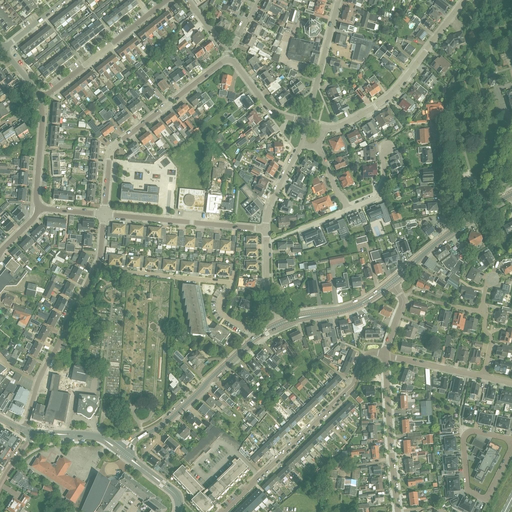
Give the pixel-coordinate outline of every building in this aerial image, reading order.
[(79,0),(78,0),(75,3),(80,10),(85,7),(79,0)] [(129,0),(127,2),(133,9),(138,5),(133,0),(129,0)] [(233,0),(232,4),(240,8),(243,2),(239,0),(233,0)] [(264,5),(279,12),(281,13),(283,9),(274,5),(273,6),(272,5),(272,4),(266,0),(264,5)] [(444,12),(448,7),(443,3),(444,3),(440,0),(438,3),(440,4),(438,7),(444,12)] [(32,1),(25,8),(22,9),(24,12),(26,10),(29,14),(37,7),(32,1)] [(133,9),(127,2),(123,6),(128,12),(133,9)] [(75,3),(70,7),(75,14),(80,10),(75,3)] [(240,8),(232,4),(230,8),(224,6),(222,10),(230,14),(231,11),(237,14),(240,8)] [(176,21),(178,19),(181,17),(178,14),(182,11),(176,5),(171,9),(176,15),(175,16),(176,17),(174,18),(176,21)] [(279,12),(264,5),(261,10),(268,13),(268,11),(273,14),(277,16),(279,12)] [(123,6),(118,9),(124,16),(128,12),(123,6)] [(311,7),(309,6),(308,9),(314,11),(314,13),(322,15),(323,10),(311,7)] [(440,19),(439,19),(440,16),(437,14),(439,11),(432,6),(429,10),(432,11),(428,16),(436,22),(437,22),(440,19)] [(75,14),(70,7),(65,11),(70,18),(75,14)] [(391,14),(385,13),(384,16),(386,17),(392,19),(393,16),(394,11),(393,11),(394,8),(393,7),(392,11),(391,11),(391,14)] [(289,18),(296,21),(300,10),(293,8),(289,18)] [(102,10),(96,15),(100,19),(102,17),(103,17),(100,14),(103,12),(104,11),(103,9),(102,10)] [(124,16),(118,9),(113,13),(119,20),(124,16)] [(357,13),(357,14),(364,16),(363,19),(363,20),(368,21),(368,20),(371,21),(376,23),(377,16),(376,15),(370,14),(365,12),(358,10),(357,13)] [(70,18),(65,11),(60,15),(66,22),(70,18)] [(162,16),(167,22),(172,18),(167,12),(162,16)] [(269,22),(273,24),(274,21),(271,19),(266,17),(267,15),(260,12),(258,17),(269,22)] [(3,13),(0,15),(0,23),(7,18),(9,16),(8,14),(5,15),(3,13)] [(119,20),(113,13),(109,17),(114,24),(119,20)] [(283,14),(280,20),(283,22),(286,23),(288,17),(283,14)] [(342,14),(341,17),(343,18),(342,20),(349,22),(350,22),(354,23),(355,20),(355,18),(351,17),(342,14)] [(419,19),(422,21),(424,22),(422,25),(430,31),(432,28),(432,29),(433,29),(434,27),(434,26),(434,25),(425,19),(426,17),(423,14),(419,19)] [(60,15),(56,19),(61,25),(66,22),(60,15)] [(162,16),(157,20),(162,26),(167,22),(162,16)] [(114,24),(109,17),(104,21),(109,27),(114,24)] [(269,22),(258,17),(256,21),(262,25),(263,23),(268,25),(269,22)] [(9,20),(7,18),(0,23),(0,24),(3,29),(11,22),(13,20),(11,18),(9,20)] [(221,18),(218,23),(217,25),(217,26),(226,31),(231,23),(221,18)] [(61,25),(56,19),(51,22),(56,29),(61,25)] [(157,20),(153,24),(158,30),(159,32),(157,32),(159,35),(162,33),(160,31),(160,30),(159,29),(162,26),(157,20)] [(356,23),(355,26),(360,28),(366,29),(374,31),(376,25),(368,23),(368,21),(363,20),(362,21),(361,24),(356,23)] [(11,22),(3,29),(6,32),(14,26),(15,27),(17,25),(15,23),(13,25),(11,22)] [(99,22),(94,26),(100,32),(104,28),(99,22)] [(187,34),(195,28),(190,23),(183,29),(187,34)] [(158,30),(153,24),(148,28),(153,34),(156,31),(159,32),(158,30)] [(252,29),(266,35),(267,32),(263,30),(263,31),(261,30),(262,28),(254,24),(252,29)] [(341,24),(339,30),(344,32),(348,33),(348,32),(353,33),(354,27),(353,27),(341,24)] [(315,33),(316,31),(316,27),(313,25),(310,26),(307,28),(308,32),(311,34),(315,33)] [(100,32),(94,26),(90,29),(95,36),(100,32)] [(49,27),(44,30),(49,37),(54,33),(49,27)] [(153,34),(148,28),(143,32),(148,38),(147,38),(148,40),(147,41),(149,43),(151,41),(149,39),(150,38),(149,37),(153,34)] [(414,31),(416,32),(418,34),(416,37),(421,41),(426,35),(421,31),(417,28),(414,31)] [(95,36),(90,29),(85,33),(90,40),(95,36)] [(266,35),(252,29),(250,33),(257,37),(258,35),(260,36),(260,37),(264,39),(266,35)] [(44,30),(39,34),(45,41),(49,37),(44,30)] [(148,38),(143,32),(138,36),(143,42),(146,40),(147,41),(148,40),(147,38),(148,38)] [(192,33),(187,38),(182,42),(185,46),(188,44),(187,43),(191,39),(196,45),(204,38),(199,32),(194,36),(192,33)] [(90,40),(85,33),(80,37),(86,44),(90,40)] [(465,43),(462,33),(452,36),(453,37),(450,38),(449,40),(448,39),(441,48),(449,54),(451,51),(452,51),(455,46),(455,44),(458,43),(459,44),(465,43)] [(45,41),(39,34),(35,38),(40,45),(45,41)] [(336,36),(335,40),(336,41),(335,44),(338,45),(338,46),(346,49),(347,45),(345,44),(347,37),(348,37),(348,36),(340,34),(340,35),(341,35),(340,37),(337,36),(336,36)] [(249,36),(246,40),(258,46),(263,48),(264,46),(259,43),(255,41),(256,39),(249,36)] [(86,44),(80,37),(76,41),(81,47),(86,44)] [(315,43),(310,42),(292,37),(287,56),(290,60),(316,66),(319,54),(320,47),(320,45),(315,43)] [(351,37),(349,44),(353,45),(353,44),(356,45),(352,60),(362,63),(363,62),(365,59),(365,58),(367,52),(368,46),(371,46),(372,42),(362,40),(352,37),(351,37)] [(40,45),(35,38),(30,42),(35,48),(40,45)] [(397,38),(396,43),(402,44),(401,46),(407,48),(404,51),(408,54),(410,56),(415,50),(413,48),(411,47),(409,45),(403,42),(404,40),(397,38)] [(135,39),(131,42),(135,48),(136,49),(135,50),(137,52),(138,53),(139,52),(140,52),(139,50),(137,47),(140,45),(135,39)] [(258,46),(246,40),(244,45),(251,48),(252,48),(254,49),(255,47),(262,51),(263,48),(258,46)] [(81,47),(76,41),(71,45),(76,51),(81,47)] [(195,49),(191,52),(193,54),(197,59),(204,54),(203,52),(205,51),(207,53),(214,47),(209,41),(202,47),(203,47),(201,49),(200,48),(197,51),(195,49)] [(35,48),(30,42),(25,45),(31,52),(35,48)] [(131,42),(126,46),(131,52),(134,49),(135,50),(136,49),(135,48),(131,42)] [(182,42),(182,43),(177,47),(180,51),(185,46),(182,42)] [(368,46),(367,52),(370,53),(374,46),(375,43),(372,42),(371,46),(368,46)] [(375,43),(374,46),(379,50),(385,54),(385,55),(389,58),(392,55),(387,51),(388,51),(382,46),(381,48),(375,43)] [(31,52),(25,45),(20,49),(26,56),(31,52)] [(122,49),(121,50),(127,57),(126,57),(127,60),(128,60),(129,59),(130,60),(131,59),(130,58),(127,55),(131,52),(126,46),(122,49)] [(275,53),(272,59),(271,60),(278,64),(280,55),(281,49),(277,48),(273,46),(272,46),(274,47),(271,52),(275,53)] [(193,54),(191,52),(188,48),(186,50),(189,54),(191,53),(194,57),(195,57),(193,54)] [(69,49),(64,53),(69,60),(74,56),(69,49)] [(121,50),(117,53),(122,59),(125,56),(126,57),(127,57),(121,50)] [(379,50),(374,55),(380,60),(384,54),(379,50)] [(258,55),(265,58),(268,59),(270,56),(266,54),(260,51),(258,55)] [(397,59),(404,64),(408,59),(401,54),(400,55),(395,51),(392,55),(397,59)] [(69,60),(64,53),(59,57),(64,64),(69,60)] [(29,59),(26,62),(29,66),(32,63),(32,62),(35,60),(36,59),(36,60),(37,59),(36,58),(35,56),(34,56),(33,55),(29,58),(29,59)] [(114,55),(110,59),(115,66),(114,67),(116,69),(116,70),(117,69),(118,69),(119,68),(118,67),(116,64),(119,61),(114,55)] [(190,60),(188,62),(194,69),(198,66),(193,58),(192,59),(190,56),(189,57),(190,60)] [(59,57),(54,60),(60,67),(64,64),(59,57)] [(252,67),(259,62),(263,59),(261,57),(257,60),(255,57),(248,62),(252,67)] [(384,58),(381,62),(385,66),(384,67),(390,72),(391,72),(392,72),(393,70),(393,69),(395,67),(385,60),(384,58)] [(110,59),(105,63),(110,69),(113,66),(114,67),(115,66),(110,59)] [(441,62),(437,59),(430,66),(439,74),(442,70),(444,72),(450,66),(444,60),(441,62)] [(60,67),(54,60),(50,64),(55,71),(60,67)] [(331,60),(330,65),(333,67),(335,74),(339,73),(339,69),(341,69),(341,68),(341,66),(339,65),(340,62),(331,60)] [(194,69),(188,62),(185,64),(183,61),(182,63),(184,65),(183,65),(189,73),(194,69)] [(259,62),(252,67),(256,72),(259,70),(261,72),(266,68),(264,66),(263,67),(259,62)] [(105,63),(100,66),(105,73),(104,74),(106,77),(107,77),(108,76),(108,77),(109,76),(108,75),(106,72),(110,69),(105,63)] [(55,71),(50,64),(45,68),(50,75),(55,71)] [(100,66),(96,70),(101,76),(104,73),(104,74),(105,73),(100,66)] [(266,68),(261,72),(263,75),(260,77),(263,82),(270,77),(273,75),(274,75),(272,72),(268,75),(266,72),(271,68),(269,66),(266,68)] [(50,75),(45,68),(40,72),(46,78),(50,75)] [(140,69),(135,74),(141,80),(140,81),(145,85),(142,87),(145,90),(142,93),(149,100),(155,94),(149,87),(146,84),(148,82),(147,81),(149,79),(145,74),(140,69)] [(175,72),(172,69),(168,72),(166,69),(163,72),(167,76),(169,75),(175,83),(180,80),(175,72)] [(179,70),(179,69),(175,72),(180,80),(184,76),(180,70),(179,70)] [(122,74),(126,79),(131,75),(128,70),(122,74)] [(8,71),(0,76),(0,83),(2,82),(4,81),(7,79),(5,76),(6,75),(6,76),(9,74),(8,71)] [(436,79),(426,71),(422,76),(424,78),(420,82),(428,88),(436,79)] [(92,72),(88,75),(93,82),(94,83),(93,84),(94,86),(97,84),(95,82),(94,80),(97,78),(92,72)] [(164,92),(169,88),(164,82),(167,79),(163,74),(155,79),(157,82),(159,81),(161,84),(158,85),(164,92)] [(88,75),(83,80),(87,86),(91,83),(92,85),(93,84),(94,83),(93,82),(88,75)] [(270,77),(263,82),(267,87),(270,85),(272,87),(277,83),(281,81),(278,77),(276,79),(273,75),(270,77)] [(4,81),(2,82),(5,87),(6,87),(7,86),(9,89),(8,90),(9,93),(13,90),(12,87),(20,82),(18,80),(18,79),(17,79),(16,77),(14,78),(13,79),(11,76),(7,79),(4,81)] [(230,87),(232,78),(223,76),(221,85),(223,85),(222,90),(221,97),(225,97),(226,91),(227,91),(228,86),(230,87)] [(371,88),(376,94),(380,91),(376,85),(379,82),(374,76),(369,80),(373,86),(371,88)] [(295,85),(300,92),(305,88),(300,82),(297,84),(294,79),(291,81),(292,81),(295,85)] [(83,80),(78,84),(82,90),(84,91),(82,92),(84,95),(87,93),(85,90),(84,89),(87,86),(83,80)] [(295,85),(292,81),(290,82),(290,84),(292,87),(289,89),(295,96),(300,92),(295,85)] [(78,84),(72,88),(77,94),(81,91),(82,92),(84,91),(82,90),(78,84)] [(338,100),(338,98),(339,97),(335,88),(338,87),(337,85),(335,84),(328,87),(330,90),(326,92),(330,101),(334,100),(334,102),(338,100)] [(376,94),(371,88),(369,85),(363,89),(366,92),(367,92),(371,98),(376,94)] [(281,88),(279,86),(274,90),(276,92),(275,92),(279,97),(276,99),(281,106),(286,102),(278,91),(280,89),(281,88)] [(104,95),(109,92),(106,87),(100,91),(104,95)] [(424,97),(428,93),(421,87),(418,91),(417,91),(413,88),(408,93),(417,100),(421,95),(424,97)] [(72,88),(67,92),(72,98),(73,99),(72,100),(74,103),(76,101),(74,98),(75,98),(74,96),(77,94),(72,88)] [(284,94),(280,89),(278,91),(286,102),(291,98),(286,92),(284,94)] [(358,95),(362,100),(365,97),(358,89),(355,92),(358,95)] [(138,110),(138,111),(142,109),(141,108),(143,107),(137,100),(140,98),(133,90),(130,92),(134,98),(131,101),(138,110)] [(67,92),(63,95),(68,102),(70,99),(72,101),(72,100),(73,99),(72,98),(67,92)] [(198,94),(194,97),(201,107),(205,104),(206,103),(204,100),(198,94)] [(122,104),(124,106),(126,104),(119,95),(116,97),(122,104)] [(358,95),(355,98),(357,101),(356,102),(358,105),(359,103),(361,105),(364,102),(362,100),(358,95)] [(194,97),(189,101),(194,107),(197,106),(198,108),(196,109),(197,110),(195,112),(197,116),(198,117),(201,115),(200,113),(202,111),(203,110),(201,107),(194,97)] [(252,101),(251,102),(248,98),(242,102),(239,98),(234,102),(238,108),(243,104),(247,110),(254,105),(253,104),(253,103),(252,101)] [(403,100),(398,106),(406,112),(407,111),(410,110),(415,104),(408,99),(406,102),(403,100)] [(124,106),(122,104),(118,100),(115,102),(119,107),(122,111),(119,114),(121,117),(125,122),(130,118),(126,113),(124,110),(126,108),(124,106)] [(206,103),(205,104),(209,109),(212,107),(214,105),(210,100),(208,102),(206,103)] [(138,110),(131,101),(128,103),(130,105),(128,107),(128,108),(133,114),(138,111),(138,110)] [(343,111),(346,110),(345,107),(341,108),(339,103),(332,106),(336,116),(343,113),(343,111)] [(182,105),(179,107),(180,108),(185,114),(188,118),(190,116),(191,117),(192,116),(194,118),(197,116),(195,112),(189,105),(187,107),(185,104),(182,106),(182,105)] [(427,115),(427,120),(434,119),(434,117),(440,116),(439,106),(427,107),(428,115),(427,115)] [(5,108),(0,112),(0,121),(0,120),(0,119),(9,114),(5,108)] [(91,108),(82,115),(84,118),(93,111),(91,108)] [(180,108),(176,111),(180,117),(179,118),(183,122),(188,118),(185,114),(180,108)] [(397,125),(396,123),(388,110),(383,112),(384,114),(375,119),(380,127),(386,124),(386,126),(387,125),(389,125),(390,126),(394,124),(396,126),(397,125)] [(125,122),(121,117),(118,119),(114,114),(113,115),(109,111),(107,113),(111,119),(112,117),(115,121),(119,126),(125,122)] [(248,124),(258,116),(254,111),(248,116),(246,117),(248,121),(246,122),(248,124)] [(109,120),(111,119),(107,113),(103,116),(107,122),(109,120)] [(173,114),(168,117),(173,124),(174,125),(177,128),(180,126),(183,130),(186,128),(183,124),(181,121),(179,119),(177,120),(173,114)] [(235,122),(237,121),(232,115),(227,119),(231,125),(235,122)] [(243,116),(237,121),(235,122),(237,125),(245,119),(243,116)] [(258,116),(248,124),(249,126),(252,123),(252,122),(253,122),(256,125),(262,121),(258,116)] [(165,119),(163,121),(168,127),(169,127),(171,130),(173,133),(176,130),(173,126),(174,125),(173,124),(168,117),(167,118),(167,117),(165,119)] [(18,126),(23,133),(28,130),(22,122),(23,121),(22,119),(18,121),(20,124),(20,123),(21,124),(18,126)] [(92,121),(87,124),(98,138),(102,135),(104,137),(109,134),(106,129),(104,127),(102,125),(99,128),(97,127),(92,121)] [(187,121),(183,124),(186,128),(189,131),(193,128),(191,125),(187,121)] [(23,133),(18,126),(15,122),(13,124),(15,127),(16,127),(13,129),(16,134),(18,137),(23,133)] [(108,123),(104,127),(106,129),(109,134),(114,130),(112,127),(114,126),(110,122),(109,123),(108,123)] [(160,123),(156,127),(161,133),(163,132),(164,133),(165,134),(167,137),(169,135),(167,132),(165,130),(160,123)] [(260,136),(271,128),(267,123),(261,127),(264,131),(263,132),(262,131),(259,134),(260,136)] [(368,139),(380,132),(376,126),(373,128),(372,126),(370,123),(362,128),(368,139)] [(13,129),(11,127),(8,129),(7,128),(8,127),(6,124),(3,126),(11,137),(16,134),(13,129)] [(4,131),(1,133),(5,140),(6,141),(11,137),(3,126),(1,128),(3,131),(4,130),(4,131)] [(156,127),(151,130),(156,137),(157,137),(158,139),(161,137),(159,134),(161,133),(156,127)] [(244,137),(245,137),(253,131),(250,128),(242,134),(240,136),(241,139),(244,137)] [(271,128),(260,136),(262,138),(265,135),(265,134),(266,133),(269,137),(275,133),(271,128)] [(421,131),(416,131),(417,145),(427,144),(427,138),(430,138),(429,128),(420,129),(421,131)] [(355,144),(362,141),(357,131),(353,133),(353,134),(347,137),(351,145),(354,143),(355,144)] [(148,133),(144,136),(148,142),(150,141),(152,144),(155,142),(153,139),(148,133)] [(175,133),(172,135),(176,140),(177,142),(178,143),(180,141),(180,140),(179,138),(175,133)] [(172,135),(169,138),(173,143),(174,145),(178,143),(177,142),(176,140),(172,135)] [(144,136),(139,140),(144,146),(147,150),(150,148),(151,149),(152,148),(153,148),(148,142),(144,136)] [(244,137),(241,139),(236,143),(239,147),(248,141),(245,137),(244,137)] [(345,150),(348,148),(346,142),(343,144),(340,137),(336,139),(336,138),(329,141),(330,144),(331,144),(334,151),(335,151),(336,152),(338,150),(339,149),(344,147),(345,150)] [(128,160),(133,157),(139,151),(138,150),(140,148),(135,143),(129,148),(131,152),(125,157),(128,160)] [(375,153),(375,148),(363,149),(364,154),(365,154),(365,162),(375,161),(374,153),(375,153)] [(424,148),(418,148),(418,154),(422,154),(423,164),(432,163),(432,160),(432,154),(431,154),(431,150),(424,151),(424,148)] [(151,162),(151,165),(154,165),(154,163),(169,152),(167,150),(155,159),(152,161),(151,162)] [(60,161),(59,156),(61,155),(61,156),(65,156),(64,153),(52,154),(52,162),(60,161)] [(397,172),(396,169),(401,167),(400,165),(402,164),(398,155),(390,159),(392,164),(390,164),(392,169),(391,170),(393,175),(397,173),(397,172)] [(341,158),(335,160),(336,163),(333,164),(336,170),(345,167),(344,163),(348,161),(346,156),(341,158)] [(261,164),(275,172),(278,166),(267,161),(267,163),(257,158),(255,162),(261,165),(261,164)] [(310,171),(314,166),(311,163),(309,161),(308,161),(305,159),(304,161),(304,160),(303,163),(301,165),(305,168),(304,169),(302,168),(300,171),(309,177),(312,172),(310,171)] [(65,161),(60,161),(52,162),(53,169),(60,168),(60,163),(62,163),(65,163),(65,161)] [(224,174),(224,170),(224,164),(223,164),(223,163),(219,163),(218,169),(213,168),(212,178),(216,179),(216,177),(220,177),(221,174),(224,174)] [(261,164),(261,165),(260,165),(262,166),(261,168),(266,171),(265,174),(272,177),(275,172),(261,164)] [(376,175),(376,168),(373,168),(373,166),(363,167),(363,173),(365,173),(365,178),(368,178),(368,176),(376,175)] [(60,168),(53,169),(53,176),(61,176),(60,170),(62,170),(65,170),(65,168),(60,168)] [(423,177),(433,177),(432,170),(427,171),(427,168),(420,169),(420,173),(423,173),(423,177)] [(260,173),(252,169),(250,173),(256,176),(256,177),(255,179),(267,185),(269,181),(262,177),(261,178),(258,176),(260,173)] [(350,186),(352,185),(351,182),(352,182),(348,172),(343,174),(344,177),(339,179),(341,183),(340,183),(342,186),(343,188),(346,187),(348,188),(349,187),(350,186)] [(301,190),(304,184),(301,182),(304,176),(297,173),(293,182),(298,185),(297,187),(301,190)] [(423,177),(419,177),(420,184),(420,187),(427,186),(427,183),(432,183),(432,178),(433,178),(433,177),(423,177)] [(322,186),(321,184),(320,184),(317,178),(311,181),(311,182),(316,194),(319,192),(320,195),(326,193),(324,185),(322,186)] [(267,185),(255,179),(254,181),(258,184),(256,188),(254,192),(260,195),(262,191),(263,189),(265,190),(267,185)] [(64,193),(61,193),(60,201),(67,201),(68,188),(68,187),(68,185),(66,185),(66,187),(65,187),(65,191),(64,191),(64,193)] [(158,205),(159,195),(160,189),(148,188),(147,193),(133,192),(134,186),(122,185),(121,201),(158,205)] [(291,186),(289,190),(287,194),(290,195),(289,197),(296,200),(298,197),(301,198),(304,192),(291,186)] [(417,199),(422,198),(432,197),(431,190),(429,190),(429,188),(418,188),(419,191),(417,191),(417,199)] [(203,212),(205,192),(180,190),(178,210),(203,212)] [(220,215),(221,211),(221,203),(222,196),(217,195),(217,199),(210,198),(208,212),(210,212),(210,214),(220,215)] [(229,204),(221,203),(221,211),(225,211),(226,210),(228,210),(227,214),(232,215),(234,200),(233,199),(233,196),(228,195),(228,199),(229,199),(229,204)] [(328,207),(332,205),(329,199),(325,201),(324,198),(312,203),(314,209),(318,208),(320,212),(328,209),(328,207)] [(259,210),(250,199),(247,201),(248,202),(249,204),(245,208),(244,208),(246,210),(249,213),(248,214),(250,216),(251,216),(251,217),(259,210)] [(382,200),(366,206),(367,209),(383,203),(382,200)] [(290,209),(292,203),(285,201),(284,205),(282,205),(282,206),(281,206),(280,208),(281,209),(280,211),(286,213),(286,214),(289,214),(288,213),(290,209)] [(429,214),(429,212),(437,212),(436,204),(432,205),(432,203),(428,203),(428,205),(420,206),(420,202),(413,204),(413,210),(421,210),(425,209),(426,215),(429,214)] [(22,213),(23,213),(21,210),(22,209),(19,205),(15,209),(17,211),(13,215),(15,217),(14,218),(17,221),(18,220),(19,221),(24,216),(22,213)] [(371,210),(367,212),(368,214),(367,215),(370,220),(375,218),(375,217),(382,214),(386,224),(391,222),(386,209),(381,211),(379,206),(375,207),(375,206),(370,208),(371,210)] [(398,211),(391,213),(394,221),(401,218),(399,213),(398,211)] [(8,232),(14,226),(12,224),(14,221),(6,213),(1,218),(6,222),(2,226),(3,227),(2,227),(5,230),(5,229),(8,232)] [(349,225),(360,220),(362,225),(367,223),(364,216),(360,218),(358,213),(346,217),(349,225)] [(296,216),(289,217),(280,218),(281,221),(279,221),(278,221),(278,223),(279,229),(286,228),(286,226),(290,226),(289,221),(292,220),(292,221),(296,221),(296,216)] [(93,228),(94,221),(83,220),(83,223),(81,222),(81,224),(78,224),(78,230),(86,230),(87,227),(93,228)] [(415,220),(405,222),(406,230),(411,229),(416,227),(415,224),(416,223),(415,220)] [(336,221),(325,226),(328,234),(338,230),(339,231),(341,236),(348,233),(344,223),(340,225),(339,225),(338,225),(336,221)] [(427,237),(428,236),(429,237),(431,235),(430,234),(434,231),(429,226),(426,222),(423,225),(425,227),(420,231),(424,236),(426,235),(427,237)] [(502,226),(507,235),(511,231),(511,223),(509,225),(508,223),(502,226)] [(119,224),(118,235),(124,235),(124,238),(127,238),(127,232),(125,232),(125,226),(122,225),(119,224)] [(36,231),(42,237),(46,232),(40,226),(36,231)] [(127,232),(127,238),(130,239),(130,236),(136,237),(137,226),(134,226),(134,227),(131,226),(130,232),(127,232)] [(137,226),(136,237),(142,237),(141,240),(145,240),(145,234),(143,234),(143,227),(140,227),(140,226),(137,226)] [(148,234),(145,234),(145,240),(148,240),(148,238),(154,238),(155,228),(152,227),(152,228),(149,228),(148,234)] [(158,228),(155,228),(154,238),(157,239),(158,245),(162,245),(163,236),(160,235),(161,229),(158,229),(158,228)] [(306,235),(304,235),(306,240),(312,238),(313,241),(314,241),(317,247),(326,243),(321,231),(317,233),(316,231),(315,231),(314,230),(306,234),(306,235)] [(43,238),(42,237),(36,231),(32,235),(37,241),(40,238),(42,240),(45,243),(46,242),(49,245),(49,244),(43,238)] [(480,244),(481,240),(479,235),(474,234),(470,236),(468,241),(471,245),(476,247),(480,244)] [(163,236),(162,245),(171,246),(172,236),(169,235),(169,236),(163,236)] [(175,236),(172,236),(171,246),(180,247),(181,237),(175,237),(175,236)] [(187,238),(181,237),(180,247),(189,248),(190,237),(187,237),(187,238)] [(193,238),(190,237),(189,248),(198,248),(199,239),(193,238)] [(244,247),(250,247),(250,244),(257,244),(257,241),(258,241),(258,238),(257,238),(257,237),(254,237),(254,238),(246,238),(246,241),(244,242),(244,247)] [(24,242),(35,253),(36,251),(33,248),(34,248),(32,246),(34,243),(29,238),(24,242)] [(199,239),(198,248),(207,249),(208,239),(205,239),(199,239)] [(211,239),(208,239),(207,249),(216,250),(217,241),(211,240),(211,239)] [(217,241),(216,250),(225,251),(226,241),(223,240),(223,241),(217,241)] [(401,251),(402,254),(409,252),(405,240),(398,243),(399,244),(396,245),(398,252),(401,251)] [(226,241),(225,251),(234,252),(235,242),(229,242),(229,241),(226,241)] [(35,253),(24,242),(20,246),(26,252),(28,250),(30,252),(30,251),(33,254),(35,253)] [(46,254),(37,245),(36,246),(44,255),(46,254)] [(250,247),(244,247),(244,251),(246,251),(246,257),(254,257),(254,258),(257,258),(257,257),(257,256),(258,256),(258,253),(257,253),(257,250),(250,250),(250,247)] [(445,268),(449,271),(451,272),(459,278),(460,271),(463,263),(460,261),(458,261),(457,262),(453,256),(452,257),(449,253),(449,254),(444,247),(434,255),(439,262),(440,261),(445,268)] [(20,258),(22,260),(26,263),(28,261),(22,254),(17,249),(11,255),(17,260),(20,258)] [(393,253),(389,254),(392,263),(396,262),(396,261),(398,261),(397,257),(399,257),(396,249),(392,251),(393,253)] [(486,267),(493,263),(489,258),(492,256),(489,250),(484,253),(486,255),(480,258),(486,267)] [(378,251),(370,253),(372,261),(375,261),(376,266),(374,266),(376,275),(382,274),(380,265),(382,264),(383,264),(382,262),(380,255),(378,251)] [(57,257),(63,260),(65,261),(66,258),(63,256),(64,254),(61,252),(57,257)] [(75,254),(74,256),(87,263),(90,257),(82,253),(81,256),(79,255),(78,256),(75,254)] [(116,254),(116,256),(115,267),(118,267),(118,266),(121,267),(122,260),(125,261),(125,255),(122,254),(122,255),(116,254)] [(382,254),(380,255),(382,262),(385,261),(386,265),(388,264),(388,265),(392,263),(389,254),(388,254),(383,256),(382,254)] [(129,255),(125,255),(125,261),(127,261),(127,267),(130,267),(130,268),(133,268),(134,258),(128,257),(129,255)] [(87,263),(74,256),(73,258),(76,260),(78,261),(77,264),(84,268),(87,263)] [(134,258),(133,268),(136,269),(136,268),(139,268),(140,262),(143,262),(143,256),(140,256),(140,258),(134,258)] [(143,256),(143,262),(145,263),(145,269),(148,269),(148,270),(151,270),(152,260),(148,259),(148,257),(143,256)] [(0,284),(6,287),(17,292),(18,290),(19,287),(21,285),(11,280),(12,278),(15,271),(18,265),(15,263),(11,260),(8,257),(4,266),(1,273),(0,275),(0,284)] [(331,260),(332,266),(347,263),(346,257),(331,260)] [(155,260),(152,260),(151,270),(154,270),(157,270),(158,264),(160,264),(161,258),(156,258),(155,260)] [(164,258),(161,258),(160,264),(163,264),(163,270),(166,271),(165,271),(169,272),(170,261),(164,261),(164,258)] [(170,261),(169,272),(172,272),(172,271),(175,272),(176,265),(178,266),(179,260),(176,259),(175,262),(170,261)] [(427,262),(439,271),(441,269),(439,268),(440,267),(429,259),(427,262)] [(501,262),(504,267),(501,268),(505,275),(511,271),(511,267),(510,265),(511,263),(511,259),(503,260),(501,262)] [(182,260),(179,260),(178,266),(181,266),(181,272),(183,272),(183,273),(187,273),(188,263),(182,262),(182,260)] [(244,266),(247,266),(247,270),(254,270),(254,271),(257,271),(257,270),(258,270),(258,267),(257,267),(257,263),(250,264),(250,260),(244,260),(244,266)] [(188,263),(187,273),(190,274),(190,273),(193,273),(194,267),(196,267),(197,261),(194,261),(193,264),(188,263)] [(200,262),(197,261),(196,267),(199,268),(199,274),(201,274),(201,275),(205,275),(206,265),(200,264),(200,262)] [(439,271),(427,262),(424,266),(431,270),(429,272),(431,273),(432,271),(433,270),(438,273),(439,271)] [(211,265),(206,265),(205,275),(208,276),(208,275),(211,275),(211,269),(214,269),(215,263),(212,263),(211,265)] [(218,263),(215,263),(214,269),(217,269),(216,276),(219,276),(219,277),(223,277),(224,266),(218,266),(218,263)] [(224,266),(223,277),(226,277),(226,276),(229,277),(229,271),(232,271),(233,265),(229,264),(229,267),(224,266)] [(366,279),(372,277),(369,269),(368,269),(367,265),(364,266),(366,270),(363,271),(366,279)] [(58,275),(61,269),(53,266),(52,268),(54,269),(52,272),(58,275)] [(66,270),(80,277),(83,272),(75,268),(73,271),(71,270),(67,269),(66,270)] [(468,277),(469,278),(472,279),(471,280),(478,284),(481,278),(477,276),(479,272),(472,268),(468,277)] [(80,277),(66,270),(65,273),(69,274),(69,275),(71,276),(69,279),(77,283),(80,277)] [(423,272),(419,278),(427,282),(427,281),(428,281),(432,283),(434,279),(430,276),(423,272)] [(360,283),(364,282),(362,274),(356,275),(356,279),(351,280),(353,289),(361,287),(360,283)] [(438,278),(447,284),(448,284),(449,282),(444,279),(445,277),(440,274),(438,277),(438,278)] [(459,278),(453,274),(449,278),(458,284),(459,278)] [(52,278),(51,281),(56,284),(59,285),(62,287),(62,288),(63,288),(64,287),(65,288),(72,292),(75,286),(67,283),(66,286),(64,285),(56,282),(59,277),(53,275),(52,277),(52,278)] [(289,282),(295,280),(293,276),(287,278),(287,277),(279,280),(281,287),(289,284),(289,282)] [(447,284),(438,278),(435,283),(444,289),(447,284)] [(255,285),(256,282),(255,282),(255,281),(246,280),(246,283),(239,282),(238,287),(245,288),(248,289),(249,287),(254,288),(254,285),(255,285)] [(343,290),(349,289),(347,280),(344,280),(335,282),(336,289),(343,288),(343,290)] [(423,288),(424,288),(427,290),(429,286),(425,284),(425,283),(418,280),(416,286),(423,289),(423,288)] [(50,281),(47,288),(53,291),(56,284),(51,281),(50,281)] [(323,293),(332,291),(330,284),(330,281),(326,282),(327,285),(322,286),(323,293)] [(309,289),(307,289),(308,295),(310,294),(310,295),(311,296),(315,296),(314,294),(317,294),(315,282),(308,283),(309,289)] [(43,293),(36,292),(37,286),(28,284),(25,296),(34,298),(35,298),(40,299),(43,293)] [(503,303),(502,303),(503,295),(504,295),(505,293),(508,294),(509,286),(503,284),(501,290),(495,289),(494,293),(493,293),(492,301),(497,302),(497,304),(502,305),(503,303)] [(59,285),(57,288),(63,291),(62,294),(69,298),(69,297),(71,297),(72,295),(71,294),(72,292),(65,288),(64,287),(63,288),(62,288),(62,287),(59,285)] [(184,292),(197,294),(197,287),(182,285),(182,293),(184,293),(184,292)] [(462,287),(460,294),(465,295),(464,299),(469,300),(469,304),(473,305),(474,301),(474,298),(475,298),(475,294),(472,293),(473,290),(462,287)] [(53,291),(47,288),(43,296),(49,299),(53,291)] [(184,292),(184,293),(183,300),(185,300),(185,299),(198,301),(199,294),(197,294),(184,292)] [(11,307),(15,298),(6,294),(2,303),(4,304),(4,305),(8,306),(8,305),(11,307)] [(57,303),(65,307),(68,301),(60,297),(59,300),(53,297),(51,300),(55,302),(56,303),(56,302),(57,303)] [(229,306),(233,307),(235,301),(241,303),(240,307),(248,310),(248,309),(249,309),(250,309),(250,308),(250,307),(249,307),(250,304),(245,302),(246,301),(236,298),(237,297),(232,297),(229,306)] [(185,299),(185,300),(185,307),(187,307),(199,308),(200,301),(198,301),(185,299)] [(55,302),(51,300),(50,302),(56,305),(54,309),(62,313),(65,307),(57,303),(56,302),(56,303),(55,302)] [(427,306),(414,303),(413,306),(411,306),(409,313),(410,313),(411,314),(414,314),(415,314),(419,315),(420,311),(425,312),(427,306)] [(19,311),(28,314),(28,312),(23,310),(24,308),(21,307),(14,305),(13,309),(19,311)] [(389,318),(392,311),(383,306),(380,313),(389,318)] [(187,307),(186,314),(188,314),(201,315),(202,308),(199,308),(187,307)] [(511,313),(511,308),(507,308),(502,307),(501,311),(499,310),(498,312),(496,312),(494,319),(497,319),(496,322),(502,323),(503,318),(504,319),(506,312),(511,313)] [(18,311),(12,309),(11,313),(17,315),(17,314),(27,319),(29,315),(18,311)] [(48,317),(57,322),(60,316),(53,312),(51,317),(49,316),(50,315),(43,312),(40,311),(40,313),(47,317),(48,317)] [(441,327),(447,328),(448,323),(449,323),(450,317),(447,316),(448,313),(441,312),(440,315),(440,316),(439,316),(439,317),(439,318),(440,319),(439,322),(442,323),(441,327)] [(47,317),(40,313),(38,316),(47,321),(47,320),(49,321),(47,325),(54,328),(57,322),(48,317),(47,317)] [(188,314),(187,321),(189,321),(202,322),(203,315),(201,315),(188,314)] [(463,330),(465,321),(461,321),(462,316),(454,314),(452,326),(457,327),(457,329),(463,330)] [(365,326),(366,325),(364,319),(361,320),(359,316),(353,319),(356,327),(361,325),(362,328),(365,326)] [(375,323),(378,324),(380,326),(381,323),(369,316),(368,319),(375,323)] [(465,327),(464,332),(470,334),(470,330),(475,331),(477,321),(470,319),(469,322),(466,321),(465,327)] [(189,321),(189,328),(191,328),(204,329),(204,322),(202,322),(189,321)] [(338,338),(341,337),(342,337),(341,331),(345,330),(346,334),(353,332),(351,324),(347,325),(347,321),(339,323),(340,327),(336,328),(338,338)] [(433,326),(427,323),(424,328),(431,331),(433,326)] [(230,334),(217,325),(214,330),(208,329),(208,333),(210,335),(209,337),(210,337),(223,347),(230,338),(228,337),(230,334)] [(332,339),(336,338),(334,329),(330,330),(329,325),(321,326),(323,334),(326,333),(327,338),(332,337),(332,339)] [(423,335),(425,329),(418,326),(417,330),(408,327),(407,331),(406,330),(404,335),(405,336),(405,338),(413,340),(414,336),(416,337),(417,333),(423,335)] [(37,331),(47,337),(51,331),(44,327),(42,331),(40,330),(38,329),(37,331)] [(314,342),(321,340),(319,332),(316,333),(315,327),(307,329),(308,337),(313,336),(314,342)] [(191,328),(190,335),(205,337),(206,329),(204,329),(191,328)] [(511,329),(508,329),(507,333),(501,332),(500,341),(508,343),(509,339),(511,339),(511,329)] [(47,337),(37,331),(34,330),(32,333),(35,334),(36,333),(38,334),(40,335),(38,339),(44,343),(47,337)] [(372,340),(372,330),(369,330),(369,331),(365,331),(365,333),(363,333),(362,335),(362,339),(365,339),(365,340),(372,340)] [(293,343),(302,339),(298,332),(290,336),(293,343)] [(276,355),(286,349),(288,352),(292,358),(296,355),(292,350),(291,350),(289,347),(288,347),(284,341),(282,342),(281,340),(276,344),(276,345),(275,346),(274,345),(271,347),(272,348),(271,348),(276,355)] [(326,340),(322,341),(323,343),(324,348),(323,348),(324,354),(330,350),(327,347),(326,342),(326,340)] [(19,342),(15,350),(21,353),(23,353),(24,351),(20,348),(20,347),(22,344),(19,342)] [(28,343),(27,346),(39,352),(43,346),(36,342),(34,346),(28,343)] [(410,354),(411,348),(416,349),(415,349),(422,350),(422,347),(417,346),(418,345),(412,343),(411,345),(402,343),(400,351),(410,354)] [(39,352),(27,346),(25,348),(31,351),(29,355),(37,358),(39,352)] [(497,348),(496,355),(500,356),(499,359),(505,361),(506,357),(507,353),(511,354),(511,353),(511,347),(507,347),(502,346),(502,349),(497,348)] [(457,354),(456,360),(459,360),(459,362),(466,363),(468,353),(464,352),(465,349),(459,347),(457,354)] [(15,349),(11,357),(17,360),(21,353),(15,350),(15,349)] [(196,368),(205,359),(204,359),(197,351),(194,349),(191,352),(192,353),(191,355),(189,353),(186,357),(188,359),(188,360),(188,359),(191,363),(190,364),(193,366),(192,367),(194,369),(195,368),(196,368)] [(452,360),(454,350),(447,349),(445,359),(452,360)] [(350,350),(348,356),(354,359),(356,353),(350,350)] [(276,364),(271,359),(270,358),(269,358),(262,351),(257,356),(257,357),(256,358),(258,360),(260,359),(262,362),(265,360),(266,362),(268,360),(274,366),(276,364)] [(479,357),(480,352),(474,351),(474,354),(472,353),(472,357),(473,358),(472,363),(478,364),(480,358),(479,357)] [(184,359),(176,352),(174,354),(181,361),(184,359)] [(271,359),(276,364),(281,359),(277,356),(275,358),(274,357),(271,359)] [(354,359),(348,356),(346,362),(351,364),(354,359)] [(17,360),(11,357),(8,362),(15,366),(17,360)] [(23,361),(22,363),(33,369),(36,362),(30,359),(28,362),(26,361),(25,362),(23,361)] [(256,370),(259,367),(252,361),(251,362),(251,361),(247,365),(250,368),(249,369),(253,373),(255,375),(259,372),(256,370)] [(495,363),(493,370),(498,371),(498,372),(505,374),(506,369),(510,370),(511,363),(505,362),(500,361),(500,364),(495,363)] [(342,366),(341,367),(343,368),(343,367),(349,370),(351,364),(346,362),(344,364),(343,364),(342,366)] [(33,369),(22,363),(21,365),(26,367),(23,371),(30,375),(33,369)] [(188,383),(194,377),(187,370),(188,368),(184,364),(180,368),(186,374),(183,376),(185,379),(182,381),(186,385),(188,383)] [(73,371),(71,380),(72,381),(86,383),(89,368),(74,366),(73,371)] [(343,367),(343,368),(341,373),(347,376),(349,370),(343,367)] [(405,370),(403,376),(409,379),(410,376),(411,376),(412,373),(415,374),(417,370),(409,367),(408,371),(405,370)] [(266,371),(262,368),(260,370),(263,374),(266,378),(270,375),(266,371)] [(251,382),(254,379),(250,375),(248,373),(247,374),(243,370),(239,374),(244,380),(244,381),(248,386),(252,382),(251,382)] [(22,376),(16,373),(12,379),(19,382),(22,376)] [(170,386),(171,387),(169,389),(175,396),(180,390),(176,385),(179,383),(170,374),(169,375),(169,380),(172,384),(170,386)] [(35,411),(33,420),(42,422),(42,421),(50,423),(49,426),(52,426),(53,424),(55,420),(65,422),(65,423),(67,416),(71,395),(69,395),(57,392),(60,377),(54,375),(52,375),(49,391),(51,392),(50,396),(50,397),(47,408),(46,412),(44,412),(45,407),(37,405),(36,411),(35,411)] [(331,375),(329,377),(331,379),(332,378),(338,384),(342,380),(338,376),(335,378),(334,377),(333,378),(331,375)] [(232,381),(239,389),(242,392),(239,395),(247,402),(250,400),(247,397),(253,392),(237,376),(232,381)] [(403,376),(400,383),(405,384),(402,391),(405,392),(412,391),(414,387),(408,385),(409,382),(408,382),(409,379),(403,376)] [(11,382),(6,378),(0,385),(0,396),(1,397),(10,383),(11,382)] [(332,381),(329,384),(333,389),(338,384),(332,378),(331,379),(331,380),(332,381)] [(432,391),(432,390),(431,390),(431,387),(437,388),(437,389),(446,391),(447,386),(446,386),(447,382),(447,383),(447,382),(447,379),(439,378),(438,382),(433,381),(433,379),(430,379),(430,378),(430,390),(432,391)] [(453,389),(450,388),(447,400),(454,401),(455,395),(460,396),(463,383),(461,382),(461,381),(457,380),(457,381),(455,381),(453,389)] [(239,389),(232,381),(229,383),(227,384),(226,384),(223,387),(231,395),(231,394),(234,397),(236,394),(235,393),(239,389)] [(1,397),(0,398),(0,412),(6,415),(8,411),(9,410),(16,396),(16,395),(13,394),(17,387),(10,383),(1,397)] [(301,391),(306,387),(302,383),(297,387),(301,391)] [(322,384),(320,385),(323,388),(321,389),(322,390),(320,393),(322,395),(321,396),(323,399),(329,393),(323,387),(324,386),(322,384)] [(324,386),(323,387),(329,393),(333,389),(329,384),(326,386),(325,385),(324,386)] [(472,385),(471,389),(470,389),(470,392),(470,394),(475,396),(474,400),(480,401),(482,390),(478,389),(479,386),(476,386),(476,385),(473,384),(473,385),(472,385)] [(370,387),(363,387),(363,391),(366,391),(366,397),(374,397),(374,390),(374,386),(370,387)] [(20,387),(16,395),(16,396),(9,410),(10,410),(9,411),(21,417),(25,410),(24,410),(25,407),(30,392),(20,387)] [(493,389),(488,388),(487,395),(483,394),(482,401),(486,402),(486,401),(492,403),(495,390),(492,390),(493,389)] [(229,403),(232,400),(230,397),(228,398),(224,394),(219,389),(214,394),(219,399),(221,397),(226,402),(227,400),(229,403)] [(505,404),(508,393),(507,392),(503,392),(502,392),(501,399),(498,398),(496,404),(501,405),(502,403),(503,404),(505,404)] [(311,394),(310,395),(312,398),(312,397),(318,403),(323,399),(321,396),(322,395),(320,393),(316,396),(316,395),(314,396),(311,394)] [(79,400),(77,415),(81,415),(87,419),(89,419),(90,419),(92,418),(97,409),(98,408),(98,407),(97,405),(98,403),(99,399),(99,398),(95,397),(80,395),(79,397),(79,400)] [(312,397),(312,398),(311,399),(312,400),(310,402),(315,406),(318,403),(312,397)] [(222,410),(225,407),(217,400),(215,402),(211,398),(206,403),(211,408),(215,404),(219,408),(220,408),(222,410)] [(431,401),(420,402),(421,416),(432,416),(431,406),(431,401)] [(310,402),(306,406),(310,411),(315,406),(310,402)] [(350,403),(346,407),(350,412),(353,409),(355,411),(355,410),(357,413),(359,411),(357,409),(356,409),(355,408),(350,403)] [(415,405),(415,403),(401,403),(401,410),(407,409),(407,411),(412,410),(411,405),(415,405)] [(363,414),(375,413),(375,407),(371,407),(371,404),(367,404),(367,406),(368,408),(368,410),(363,411),(363,414)] [(211,418),(214,414),(204,405),(198,411),(204,416),(206,414),(211,418)] [(306,406),(301,411),(305,415),(310,411),(306,406)] [(350,412),(346,407),(342,411),(346,416),(348,417),(349,417),(348,416),(349,416),(348,414),(350,412)] [(471,408),(464,407),(463,412),(466,413),(464,421),(468,422),(469,421),(471,421),(473,412),(470,411),(471,408)] [(261,409),(256,414),(261,418),(265,413),(261,409)] [(294,411),(292,412),(294,414),(293,414),(294,414),(295,414),(296,415),(301,420),(305,415),(301,411),(298,413),(297,412),(296,413),(294,411)] [(346,416),(342,411),(337,416),(342,420),(343,422),(347,418),(349,420),(351,419),(349,417),(348,417),(346,416)] [(484,425),(486,415),(483,415),(483,414),(482,412),(477,411),(476,417),(479,418),(478,424),(479,424),(479,425),(482,426),(482,425),(484,425)] [(198,419),(197,420),(191,414),(186,420),(192,425),(195,422),(199,426),(202,423),(198,419)] [(294,414),(293,414),(290,417),(292,419),(296,424),(301,420),(296,415),(295,414),(294,414)] [(490,416),(486,415),(484,425),(489,426),(490,422),(493,423),(493,422),(495,416),(495,415),(490,414),(490,416)] [(246,418),(249,421),(247,423),(252,426),(257,420),(253,416),(251,419),(248,416),(246,418)] [(337,416),(333,420),(339,426),(340,425),(341,424),(340,422),(342,420),(337,416)] [(501,429),(503,419),(500,418),(495,416),(493,422),(496,423),(495,428),(496,428),(496,429),(499,429),(501,429)] [(442,425),(443,433),(451,432),(450,429),(453,429),(453,425),(454,425),(454,421),(452,421),(451,417),(449,417),(447,417),(448,417),(445,417),(445,419),(443,419),(444,419),(444,425),(442,425)] [(285,419),(283,421),(286,423),(284,425),(285,426),(283,428),(287,433),(292,428),(287,424),(288,423),(287,422),(288,422),(285,419)] [(292,419),(288,423),(287,424),(292,428),(296,424),(292,419)] [(503,419),(501,429),(508,430),(508,428),(511,429),(511,424),(511,423),(509,423),(503,419)] [(339,426),(333,420),(328,424),(331,426),(329,428),(331,430),(336,426),(337,427),(338,427),(340,429),(342,427),(340,425),(339,426)] [(328,424),(322,430),(327,434),(328,436),(329,436),(329,435),(331,434),(329,432),(331,430),(329,428),(331,426),(328,424)] [(181,429),(177,433),(182,438),(181,439),(183,442),(185,440),(190,435),(190,432),(189,431),(183,425),(180,428),(181,429)] [(221,438),(225,433),(214,426),(210,431),(217,439),(219,437),(221,438)] [(287,433),(283,428),(282,429),(279,426),(277,429),(278,430),(279,431),(278,433),(282,437),(287,433)] [(3,429),(1,433),(0,434),(0,464),(3,466),(7,461),(6,460),(8,457),(9,456),(10,455),(9,455),(12,452),(13,453),(17,446),(19,443),(20,442),(19,439),(12,434),(12,435),(10,434),(3,429)] [(327,434),(322,430),(318,434),(322,439),(324,440),(328,437),(328,436),(327,434)] [(198,441),(201,438),(198,435),(198,436),(193,431),(191,433),(196,438),(198,441)] [(210,431),(203,438),(210,446),(217,439),(210,431)] [(275,435),(273,438),(277,442),(282,437),(278,433),(277,434),(276,432),(275,433),(274,434),(275,435)] [(322,439),(318,434),(314,438),(318,443),(320,444),(321,444),(323,442),(321,440),(322,439)] [(444,438),(445,445),(455,445),(455,438),(451,439),(451,435),(439,436),(440,436),(443,436),(443,439),(444,438)] [(425,436),(426,445),(434,444),(433,436),(425,436)] [(266,444),(264,446),(268,451),(273,447),(267,440),(268,440),(266,437),(264,439),(266,442),(265,443),(266,444)] [(414,437),(413,437),(407,438),(406,438),(407,442),(403,442),(403,443),(402,443),(403,445),(403,446),(404,448),(415,447),(417,447),(417,444),(412,445),(412,442),(414,441),(414,437)] [(166,448),(171,451),(172,450),(174,452),(179,446),(169,438),(164,444),(167,446),(166,448)] [(210,446),(203,438),(196,445),(203,453),(204,452),(206,454),(211,449),(209,447),(210,446)] [(268,440),(267,440),(273,447),(277,442),(273,438),(271,439),(270,438),(268,440)] [(314,438),(309,443),(311,445),(310,446),(312,449),(316,445),(317,446),(319,445),(321,447),(323,446),(321,444),(320,444),(318,443),(314,438)] [(311,445),(309,443),(303,448),(309,454),(310,453),(311,452),(310,450),(312,449),(310,446),(311,445)] [(474,450),(480,454),(479,457),(478,458),(477,458),(478,459),(478,458),(481,459),(481,460),(478,465),(475,471),(478,472),(474,479),(475,479),(479,481),(480,482),(481,482),(483,479),(485,476),(486,474),(488,471),(490,472),(492,469),(493,466),(494,463),(495,464),(497,460),(499,457),(499,456),(498,456),(497,456),(497,455),(499,452),(498,452),(499,451),(500,448),(499,447),(496,446),(493,444),(490,443),(488,446),(485,452),(482,450),(480,449),(477,448),(475,447),(475,448),(474,450)] [(192,449),(191,451),(198,458),(203,453),(196,445),(192,449)] [(444,455),(452,455),(452,451),(456,451),(456,450),(457,450),(456,447),(455,445),(445,445),(446,452),(444,452),(444,455)] [(264,446),(260,450),(259,450),(264,455),(268,451),(264,446)] [(362,455),(378,453),(377,446),(371,447),(372,450),(369,451),(366,452),(366,451),(364,452),(364,450),(350,451),(351,456),(362,455)] [(171,451),(166,448),(164,450),(161,448),(160,450),(159,449),(157,451),(158,452),(157,452),(166,460),(168,458),(171,461),(173,458),(169,455),(170,455),(169,454),(171,451)] [(303,448),(299,453),(303,457),(306,455),(307,456),(308,456),(310,458),(312,456),(310,453),(309,454),(303,448)] [(257,450),(256,451),(258,452),(255,455),(259,459),(264,455),(259,450),(260,450),(258,449),(257,450)] [(198,458),(191,451),(189,452),(187,454),(183,458),(190,465),(198,458)] [(247,451),(242,455),(246,460),(249,457),(251,459),(255,463),(259,459),(255,455),(254,453),(251,456),(249,454),(247,451)] [(299,453),(294,457),(300,463),(301,462),(302,461),(301,460),(303,457),(299,453)] [(446,465),(457,464),(457,458),(454,458),(453,455),(452,455),(444,455),(445,459),(446,465)] [(65,501),(73,506),(86,486),(84,485),(85,484),(76,479),(75,480),(68,476),(67,477),(64,475),(71,463),(64,459),(63,460),(59,457),(57,461),(58,462),(56,465),(55,465),(53,466),(52,466),(45,461),(46,459),(41,456),(38,461),(37,460),(36,462),(35,462),(33,465),(34,465),(33,467),(71,491),(66,498),(67,499),(65,501)] [(153,457),(149,462),(154,467),(156,468),(158,465),(159,466),(159,467),(163,470),(167,464),(163,461),(162,463),(153,457)] [(294,457),(290,461),(294,466),(297,463),(298,464),(300,466),(301,465),(302,466),(303,464),(301,462),(300,463),(294,457)] [(212,495),(208,498),(212,502),(213,503),(212,503),(214,505),(215,505),(214,506),(214,507),(218,503),(217,504),(216,503),(217,503),(215,501),(214,501),(216,499),(216,500),(220,497),(219,496),(220,495),(221,495),(224,492),(223,492),(225,490),(226,491),(229,488),(228,487),(229,486),(230,487),(233,484),(232,483),(234,482),(235,482),(238,479),(237,479),(238,477),(239,478),(242,475),(241,474),(243,473),(244,474),(247,471),(246,470),(248,468),(246,467),(243,463),(240,460),(239,459),(237,462),(235,460),(233,461),(232,463),(234,465),(235,464),(235,465),(231,469),(226,474),(222,478),(218,482),(213,487),(208,491),(211,494),(212,495)] [(290,461),(285,465),(290,470),(291,471),(293,473),(294,472),(295,471),(292,468),(294,466),(290,461)] [(457,464),(446,465),(447,472),(447,475),(455,475),(454,471),(457,471),(457,470),(457,467),(456,467),(456,465),(457,464)] [(290,470),(285,465),(287,467),(283,471),(285,473),(283,475),(285,477),(289,473),(291,475),(292,473),(294,475),(296,474),(294,472),(293,473),(291,471),(290,470)] [(420,465),(417,466),(405,467),(406,474),(415,473),(415,469),(421,468),(420,465)] [(175,473),(173,475),(174,477),(173,478),(176,481),(177,480),(179,482),(178,482),(181,486),(182,485),(183,486),(182,487),(185,490),(186,489),(187,491),(186,491),(189,495),(190,494),(194,498),(193,500),(191,501),(193,503),(192,504),(195,507),(196,506),(197,508),(196,508),(199,511),(200,511),(201,511),(208,511),(209,511),(211,509),(213,507),(211,504),(210,504),(209,503),(205,498),(200,493),(203,490),(199,486),(194,481),(190,477),(187,473),(186,472),(187,471),(188,472),(190,470),(187,467),(185,469),(182,466),(178,470),(175,473)] [(353,468),(352,480),(338,479),(337,489),(343,490),(343,495),(355,497),(357,481),(359,481),(360,468),(353,468)] [(331,475),(330,478),(337,479),(338,471),(328,470),(328,475),(331,475)] [(285,473),(283,471),(277,476),(275,475),(282,483),(283,482),(285,480),(283,479),(285,477),(283,475),(285,473)] [(30,486),(32,483),(26,480),(27,479),(27,478),(25,476),(24,477),(17,472),(14,476),(26,484),(26,483),(30,486)] [(164,511),(167,509),(154,500),(156,498),(124,474),(118,482),(128,489),(144,501),(142,504),(148,508),(151,511),(150,511),(164,511)] [(86,486),(73,506),(81,511),(95,511),(96,511),(95,511),(110,511),(128,489),(118,482),(117,481),(116,481),(114,481),(113,481),(112,481),(111,482),(110,483),(109,483),(98,475),(97,478),(92,476),(86,486)] [(275,475),(271,479),(275,484),(277,482),(280,485),(281,484),(283,486),(285,484),(283,482),(282,483),(275,475)] [(26,484),(14,476),(12,479),(18,484),(17,485),(21,488),(23,485),(25,487),(25,488),(26,488),(32,491),(34,487),(30,486),(26,483),(26,484)] [(448,485),(458,482),(459,482),(459,479),(458,479),(458,478),(454,479),(453,476),(445,477),(445,480),(448,485)] [(271,479),(266,483),(272,489),(273,489),(274,487),(273,486),(275,484),(271,479)] [(262,488),(266,492),(269,490),(270,491),(271,490),(273,493),(275,491),(273,489),(272,489),(266,483),(262,488)] [(459,487),(459,484),(448,485),(446,490),(447,498),(453,497),(453,491),(459,491),(459,490),(460,490),(460,487),(459,487)] [(259,490),(255,494),(262,502),(266,498),(259,490)] [(255,494),(251,498),(258,505),(262,502),(255,494)] [(19,502),(14,499),(7,510),(9,511),(8,511),(16,511),(19,508),(22,510),(24,506),(29,498),(24,495),(19,502)] [(379,502),(383,501),(383,496),(374,497),(374,500),(372,501),(373,504),(375,504),(375,506),(380,505),(379,502)] [(467,500),(468,499),(464,497),(464,498),(463,498),(461,502),(459,502),(460,501),(459,501),(457,498),(450,501),(452,504),(455,503),(455,504),(459,506),(457,510),(461,511),(463,511),(469,501),(467,500)] [(251,498),(247,502),(254,509),(258,505),(251,498)] [(474,503),(471,501),(471,502),(469,501),(463,511),(470,511),(475,504),(474,504),(474,503)] [(247,502),(243,506),(248,511),(251,511),(254,509),(247,502)]
